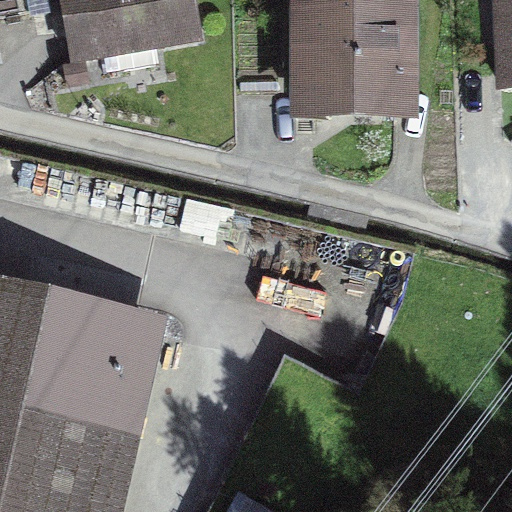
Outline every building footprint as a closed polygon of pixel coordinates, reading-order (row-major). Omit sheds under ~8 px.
[(61,0),(72,60),(199,38),(191,0),(61,0)] [(511,0),(500,0),(503,90),(511,89),(511,0)] [(295,14),(296,69),(312,68),(312,109),(397,109),(397,14),(295,14)] [(0,299),(0,511),(91,511),(134,330),(0,299)] [(208,511),(302,511),(355,404),(280,367),(208,511)]
